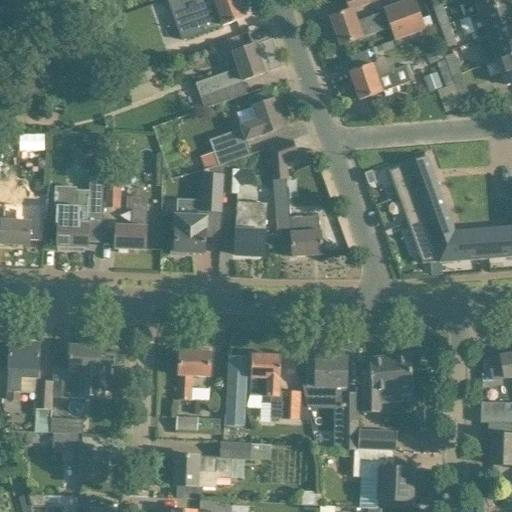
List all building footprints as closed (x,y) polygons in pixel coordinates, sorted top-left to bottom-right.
[(169,0),(184,41),(223,26),(228,25),(246,18),(239,0),(169,0)] [(340,46),(391,29),(395,42),(426,31),(415,0),(412,0),(384,10),(385,12),(356,22),(352,11),(330,19),(340,46)] [(466,20),(470,19),(510,4),(508,0),(476,0),(478,4),(462,9),(466,20)] [(433,8),(440,29),(449,26),(441,4),(433,8)] [(490,37),(490,38),(511,30),(511,11),(510,4),(470,19),(478,41),(490,37)] [(88,30),(93,44),(109,38),(103,24),(88,30)] [(449,26),(440,29),(447,48),(456,45),(449,26)] [(511,30),(490,38),(498,62),(511,56),(511,30)] [(433,37),(426,40),(429,46),(436,44),(433,37)] [(393,43),(381,47),(383,51),(394,47),(393,43)] [(255,45),(237,51),(232,53),(238,69),(196,84),(205,109),(229,100),(225,87),(265,73),(255,45)] [(428,63),(444,58),(444,57),(441,48),(425,54),(428,63)] [(445,60),(452,79),(460,76),(452,54),(444,57),(444,58),(445,60)] [(511,56),(498,62),(507,86),(511,84),(511,56)] [(390,60),(366,68),(350,74),(359,101),(381,93),(415,80),(410,65),(394,70),(390,60)] [(443,83),(452,79),(445,60),(436,63),(443,83)] [(152,96),(142,70),(122,78),(132,104),(152,96)] [(436,73),(423,78),(429,92),(441,87),(436,73)] [(460,76),(452,79),(460,99),(468,96),(460,76)] [(261,94),(248,98),(252,108),(257,106),(265,103),(261,94)] [(265,103),(257,106),(252,108),(255,118),(239,125),(241,130),(209,141),(218,166),(251,154),(246,142),(284,128),(279,114),(282,111),(279,102),(275,101),(274,100),(265,103)] [(81,135),(81,147),(79,149),(90,162),(104,149),(105,140),(95,135),(81,135)] [(292,142),(270,150),(272,181),(287,180),(286,161),(298,157),(292,142)] [(427,158),(388,172),(398,198),(436,184),(427,158)] [(253,171),(225,169),(224,194),(238,195),(239,185),(252,186),(253,171)] [(372,171),(364,174),(368,186),(376,183),(372,171)] [(201,211),(221,212),(222,176),(202,175),(201,211)] [(89,177),(89,191),(77,191),(76,207),(58,206),(57,224),(59,224),(58,247),(59,247),(59,251),(73,252),(73,248),(87,248),(89,218),(102,218),(104,178),(89,177)] [(12,181),(11,193),(10,205),(18,206),(17,221),(0,220),(0,244),(29,246),(31,194),(32,182),(12,181)] [(121,184),(106,184),(105,208),(120,209),(121,184)] [(436,184),(398,198),(407,224),(446,210),(436,184)] [(117,226),(117,230),(116,250),(145,251),(147,199),(127,198),(126,210),(133,210),(133,226),(117,226)] [(237,202),(235,235),(234,255),(264,256),(266,203),(237,202)] [(289,204),(275,205),(277,221),(277,226),(278,246),(292,246),(293,257),(322,255),(321,233),(320,232),(319,218),(291,220),(289,204)] [(446,210),(407,224),(422,264),(430,263),(441,263),(442,262),(440,234),(454,233),(454,232),(446,210)] [(172,241),(171,255),(185,256),(185,253),(204,254),(206,218),(176,216),(175,241),(172,241)] [(511,227),(496,229),(497,238),(498,248),(499,258),(511,256),(511,227)] [(496,229),(486,229),(487,239),(497,238),(496,229)] [(454,233),(440,234),(442,262),(480,259),(478,230),(454,232),(454,233)] [(497,238),(487,239),(487,249),(498,248),(497,238)] [(498,248),(487,249),(488,259),(499,258),(498,248)] [(441,263),(430,263),(431,276),(442,275),(441,263)] [(10,344),(7,402),(20,402),(20,393),(19,393),(20,378),(38,379),(39,370),(40,346),(10,344)] [(70,347),(69,382),(86,383),(85,397),(104,398),(104,383),(110,383),(111,360),(100,359),(100,349),(70,347)] [(181,352),(178,401),(191,401),(192,376),(209,377),(210,353),(210,348),(194,347),(194,353),(181,352)] [(369,359),(370,371),(362,371),(362,413),(380,413),(380,392),(413,389),(409,354),(369,359)] [(251,379),(250,396),(261,397),(271,397),(270,419),(310,421),(307,407),(304,393),(279,392),(280,376),(281,356),(252,355),(252,374),(251,379)] [(511,355),(501,358),(501,360),(489,362),(493,381),(505,379),(505,380),(511,378),(511,355)] [(308,359),(307,386),(316,386),(316,393),(327,393),(327,390),(336,390),(335,408),(340,408),(340,451),(341,451),(357,452),(357,431),(357,394),(347,394),(347,378),(348,358),(317,358),(317,359),(308,359)] [(229,368),(227,415),(244,416),(246,369),(229,368)] [(54,369),(53,398),(63,398),(64,369),(54,369)] [(36,433),(50,434),(50,420),(49,420),(52,382),(39,381),(35,432),(36,432),(36,433)] [(50,434),(53,434),(81,436),(82,421),(50,420),(50,434)] [(177,432),(196,433),(219,433),(220,421),(197,421),(177,420),(177,432)] [(36,444),(36,433),(36,432),(35,432),(11,431),(12,443),(36,444)] [(357,431),(357,452),(394,452),(394,451),(396,451),(397,433),(357,431)] [(61,462),(77,463),(77,461),(80,461),(81,449),(81,436),(53,434),(52,454),(61,454),(61,462)] [(511,437),(493,437),(492,466),(511,466),(511,437)] [(272,445),(241,444),(221,443),(220,458),(176,456),(174,486),(198,487),(216,487),(216,478),(231,478),(231,460),(271,462),(272,445)] [(77,461),(77,463),(76,478),(105,479),(107,450),(81,449),(80,461),(77,461)] [(357,452),(341,451),(341,458),(354,458),(353,478),(377,479),(376,502),(392,502),(412,503),(413,470),(393,469),(394,452),(357,452)] [(79,497),(28,495),(23,481),(15,484),(20,498),(18,498),(22,511),(33,511),(32,507),(61,508),(60,511),(103,511),(104,510),(78,509),(79,497)]
